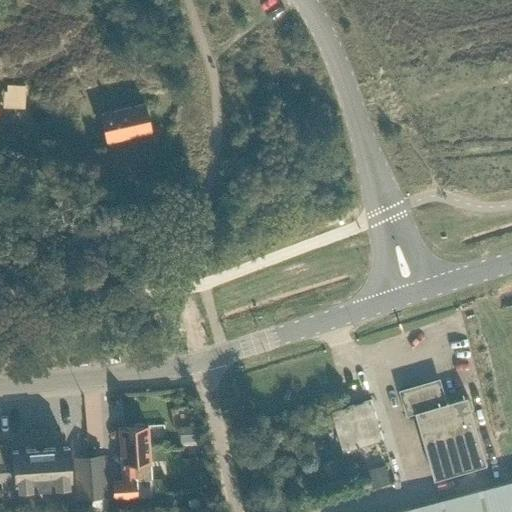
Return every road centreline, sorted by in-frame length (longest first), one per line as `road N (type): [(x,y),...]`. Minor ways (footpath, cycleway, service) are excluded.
road 1 (tertiary): [(0,385),(200,362)]
road 2 (tertiary): [(200,362),(386,301)]
road 3 (unclassified): [(375,174),(332,52),(303,0)]
road 4 (unclassified): [(234,511),(200,362)]
road 5 (unclassified): [(442,283),(375,174)]
road 6 (unclassified): [(375,174),(386,301)]
